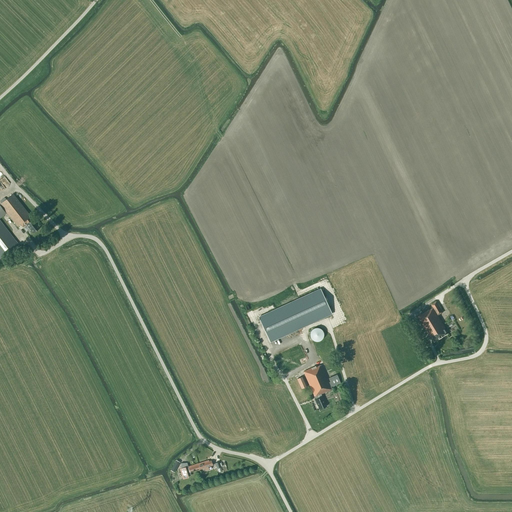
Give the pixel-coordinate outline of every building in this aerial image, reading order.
[(0,218),(7,213),(17,226),(17,227),(21,224),(23,227),(27,224),(33,233),(40,228),(33,219),(32,220),(30,217),(30,216),(13,194),(0,204),(0,259),(18,245),(0,220),(0,218)] [(320,290),(259,318),(270,342),(331,313),(320,290)] [(438,315),(443,312),(438,304),(437,301),(431,305),(433,308),(429,310),(423,314),(422,311),(418,314),(419,316),(418,317),(433,341),(434,342),(448,334),(444,328),(445,328),(438,315)] [(323,338),(324,337),(324,335),(324,334),(323,332),(323,331),(322,330),(321,329),(320,329),(319,328),(318,328),(316,328),(315,328),(314,328),(313,329),(312,330),(311,331),(311,332),(310,333),(310,334),(310,335),(310,336),(310,337),(311,338),(311,339),(312,339),(313,340),(314,341),(315,342),(317,342),(318,342),(319,341),(320,341),(321,340),(322,340),(323,338)] [(326,357),(335,353),(332,344),(322,348),(326,357)] [(316,367),(316,366),(303,372),(315,397),(316,397),(316,399),(315,400),(319,409),(326,406),(324,401),(325,400),(323,396),(322,397),(321,394),(332,389),(321,365),(316,367)] [(328,378),(332,387),(341,383),(337,374),(328,378)] [(297,379),(301,389),(307,386),(302,377),(297,379)] [(211,461),(209,461),(209,460),(188,466),(187,462),(180,463),(181,469),(180,469),(183,479),(188,477),(188,476),(191,475),(190,472),(204,468),(205,470),(209,469),(208,467),(213,465),(211,461)]
